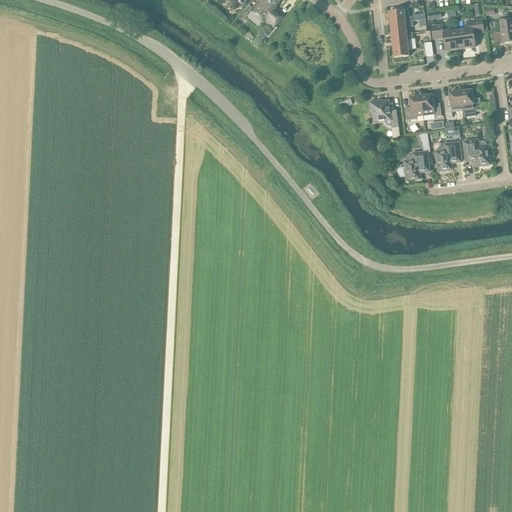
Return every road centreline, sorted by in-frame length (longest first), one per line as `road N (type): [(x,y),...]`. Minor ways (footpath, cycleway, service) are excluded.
road 1 (unclassified): [(44,0),(120,28),(172,63),(358,259),(395,269),(511,257)]
road 2 (residential): [(498,69),(374,84),(359,75),(353,41),(335,15)]
